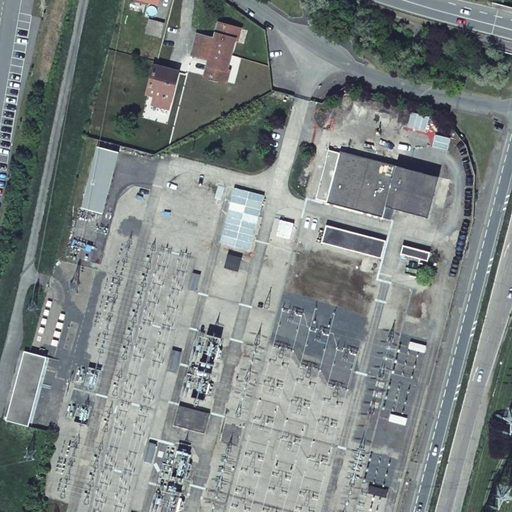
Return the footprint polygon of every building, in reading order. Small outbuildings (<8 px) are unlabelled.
[(160,15),(156,28),(162,30),(166,17),(160,15)] [(214,39),(197,35),(191,55),(208,60),(204,76),(226,82),(229,71),(226,70),(234,39),(237,39),(240,28),(218,23),(214,39)] [(177,72),(155,67),(148,93),(156,95),(154,104),(163,106),(166,98),(170,99),(177,72)] [(103,215),(120,153),(99,147),(82,209),(103,215)] [(327,203),(392,220),(395,209),(428,218),(439,177),(340,151),(340,153),(328,150),(326,158),(327,158),(316,199),(327,202),(327,203)] [(386,241),(326,225),(322,243),(382,259),(386,241)] [(430,253),(403,245),(402,251),(429,258),(430,253)] [(429,258),(402,251),(401,254),(428,261),(429,258)] [(241,257),(229,254),(225,266),(237,270),(241,257)] [(196,290),(201,273),(193,271),(189,288),(196,290)] [(426,345),(410,341),(407,348),(424,353),(426,345)] [(173,349),(168,369),(176,371),(181,351),(173,349)] [(28,426),(46,357),(31,353),(25,352),(7,421),(28,426)] [(175,424),(205,431),(210,412),(180,404),(175,424)] [(388,421),(406,425),(408,418),(389,413),(388,421)] [(152,462),(157,443),(150,441),(145,460),(152,462)] [(388,490),(369,485),(367,492),(386,497),(388,490)]
